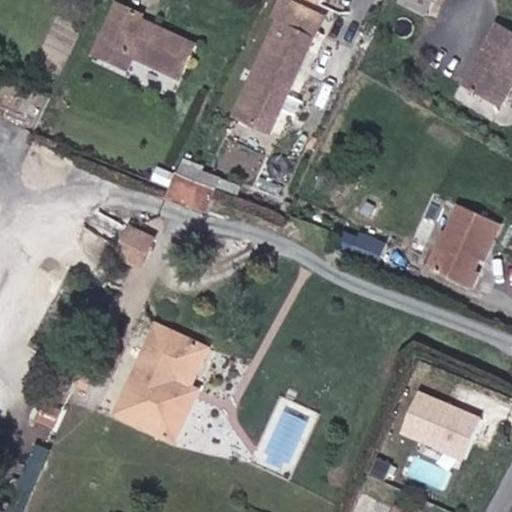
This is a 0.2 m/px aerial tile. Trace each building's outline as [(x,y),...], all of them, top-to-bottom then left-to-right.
[(148,38),(158,43),(173,11),(168,9),(165,14),(154,8),(157,0),(125,0),(109,36),(142,52),(148,38)] [(328,0),(296,0),(324,12),(328,0)] [(407,0),(406,3),(428,13),(433,0),(407,0)] [(286,24),(245,120),(281,135),(329,29),(285,7),(279,21),(286,24)] [(158,43),(193,60),(209,28),(173,11),(158,43)] [(476,72),(511,87),(511,26),(499,20),(476,72)] [(469,87),(506,103),(511,90),(511,87),(476,72),(469,87)] [(229,169),(189,153),(179,174),(220,190),(229,169)] [(436,268),(459,277),(488,212),(471,205),(458,233),(453,231),(436,268)] [(493,244),(499,246),(510,223),(488,212),(459,277),(481,287),(488,271),(483,269),(488,255),(493,244)] [(117,251),(144,267),(161,237),(134,222),(117,251)] [(388,248),(390,244),(375,238),(373,242),(388,248)] [(359,256),(382,265),(388,248),(373,242),(365,239),(359,256)] [(488,255),(494,257),(499,246),(493,244),(488,255)] [(187,367),(199,372),(215,334),(166,311),(127,396),(166,414),(187,367)] [(470,461),(490,417),(420,386),(401,431),(470,461)]
